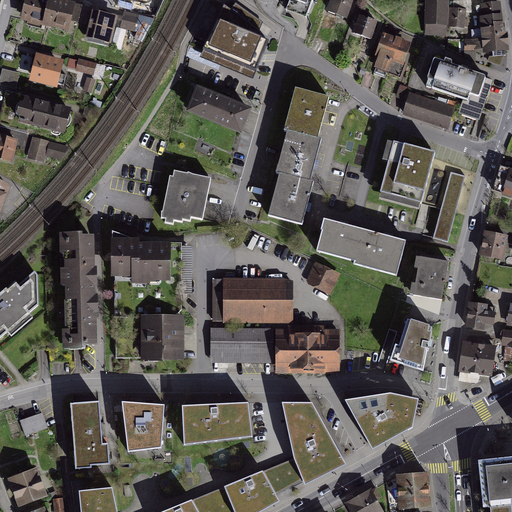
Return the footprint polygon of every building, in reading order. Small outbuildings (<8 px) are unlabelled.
[(26,0),(23,15),(68,27),(75,3),(61,0),(26,0)] [(161,0),(111,0),(110,2),(156,14),(161,0)] [(286,0),(289,1),(286,10),(305,17),(311,0),(286,0)] [(352,0),(331,0),(331,1),(327,11),(346,18),(352,0)] [(446,32),(447,1),(428,0),(427,32),(446,32)] [(237,54),(253,17),(217,1),(196,49),(199,50),(190,69),(255,97),(267,68),(237,54)] [(484,4),(481,4),(483,31),(471,32),(472,40),(465,41),(466,49),(483,49),(504,48),(502,29),(500,3),(484,4)] [(466,9),(452,8),(450,24),(464,26),(466,9)] [(136,30),(139,13),(124,10),(121,28),(136,30)] [(109,18),(94,14),(87,42),(109,47),(116,20),(109,18)] [(354,33),(371,39),(377,22),(360,16),(354,33)] [(374,66),(401,73),(410,44),(397,40),(382,36),(374,66)] [(49,56),(37,53),(32,79),(58,85),(64,59),(49,56)] [(71,55),(67,67),(103,77),(107,65),(71,55)] [(464,100),(459,113),(479,120),(490,88),(483,85),(486,77),(464,69),(452,65),(453,61),(446,59),(445,63),(435,59),(428,79),(435,82),(432,89),(464,100)] [(0,77),(0,83),(16,89),(21,73),(4,67),(0,77)] [(95,80),(89,79),(87,90),(93,91),(95,80)] [(321,128),(330,96),(296,86),(284,129),(286,130),(318,138),(321,128)] [(188,115),(242,137),(253,110),(199,88),(188,115)] [(454,107),(409,93),(402,113),(448,128),(454,107)] [(25,94),(17,125),(75,139),(83,108),(53,101),(25,94)] [(322,139),(318,138),(286,130),(275,173),(278,174),(311,183),(315,167),(322,139)] [(0,138),(0,137),(0,158),(12,161),(17,141),(0,138)] [(69,147),(33,138),(28,158),(42,161),(44,154),(61,159),(69,147)] [(420,208),(435,154),(387,141),(382,161),(388,163),(379,197),(420,208)] [(438,166),(433,165),(424,201),(442,206),(434,239),(448,243),(466,173),(438,166)] [(511,168),(501,165),(493,190),(511,195),(511,168)] [(213,179),(176,171),(175,178),(171,177),(162,218),(167,219),(166,223),(174,225),(175,221),(183,223),(184,220),(191,222),(192,218),(204,221),(213,179)] [(313,183),(311,183),(278,174),(269,215),(302,225),(307,208),(313,183)] [(347,225),(327,220),(319,252),(357,262),(365,230),(347,225)] [(100,346),(98,233),(86,233),(86,229),(59,229),(62,352),(89,351),(89,347),(100,346)] [(501,233),(486,229),(480,255),(503,260),(509,234),(501,233)] [(391,237),(365,230),(357,262),(356,265),(396,275),(406,241),(391,237)] [(137,280),(171,280),(170,245),(141,246),(141,241),(115,241),(116,275),(137,275),(137,280)] [(143,316),(178,316),(183,310),(183,245),(170,245),(171,280),(137,280),(137,275),(116,275),(117,359),(143,359),(143,316)] [(446,278),(448,262),(416,257),(415,268),(418,268),(415,283),(412,284),(410,295),(442,300),(446,278)] [(317,263),(306,284),(329,296),(341,275),(317,263)] [(40,305),(38,276),(35,271),(19,285),(16,282),(0,295),(0,338),(9,332),(12,336),(34,317),(30,314),(40,305)] [(287,322),(287,279),(217,279),(217,321),(287,322)] [(488,303),(469,301),(466,328),(485,330),(485,324),(496,325),(497,321),(497,314),(487,312),(488,303)] [(178,316),(143,316),(143,359),(143,361),(185,361),(185,316),(178,316)] [(392,359),(424,368),(429,341),(432,325),(408,318),(400,346),(396,345),(392,359)] [(511,329),(504,329),(502,345),(511,346),(511,329)] [(214,360),(270,360),(270,330),(214,330),(214,360)] [(281,371),(339,370),(338,331),(280,332),(281,371)] [(464,339),(459,371),(492,376),(497,344),(464,339)] [(391,392),(345,399),(366,436),(373,449),(412,426),(419,399),(391,392)] [(83,402),(71,403),(76,469),(91,467),(90,464),(110,463),(108,442),(101,443),(98,401),(83,402)] [(165,404),(121,401),(128,450),(161,446),(165,404)] [(248,402),(182,405),(184,443),(252,435),(248,402)] [(307,402),(282,402),(294,458),(303,480),(305,484),(346,464),(312,402),(307,402)] [(44,411),(21,417),(25,434),(48,429),(44,411)] [(303,480),(294,458),(264,471),(263,470),(224,486),(234,511),(260,511),(280,501),(277,495),(303,480)] [(511,461),(484,465),(489,507),(496,506),(511,504),(511,461)] [(12,481),(22,506),(44,497),(34,472),(12,481)] [(425,474),(397,477),(399,509),(427,507),(425,474)] [(234,511),(224,486),(160,511),(234,511)] [(117,511),(112,487),(79,490),(81,511),(117,511)] [(381,511),(370,491),(347,504),(351,511),(381,511)]
